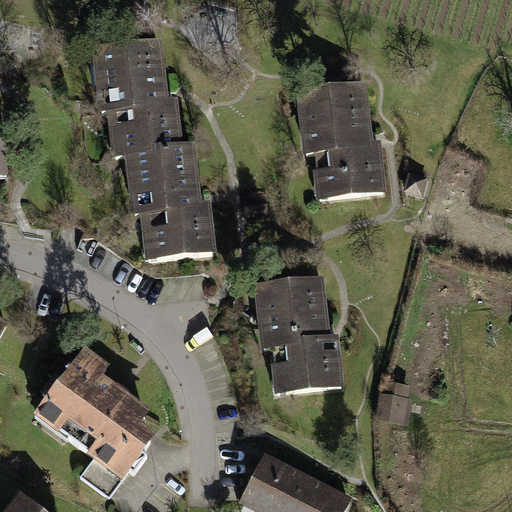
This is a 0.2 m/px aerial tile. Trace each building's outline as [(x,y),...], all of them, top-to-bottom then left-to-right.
[(167,56),(98,61),(103,122),(115,121),(118,168),(132,167),(136,229),(147,228),(150,272),(218,267),(214,215),(204,216),(200,155),(186,156),(182,109),(171,110),(167,56)] [(368,95),(303,100),(307,163),(317,162),(321,206),(388,201),(384,145),(372,146),(368,95)] [(328,291),(263,297),(268,353),(277,352),(281,404),(347,399),(342,345),(333,346),(328,291)] [(0,346),(9,328),(0,322),(0,346)] [(112,371),(86,353),(34,424),(127,487),(158,443),(143,433),(153,417),(105,382),(112,371)] [(270,462),(243,511),(244,511),(354,511),(356,508),(270,462)] [(37,511),(23,501),(14,511),(37,511)]
